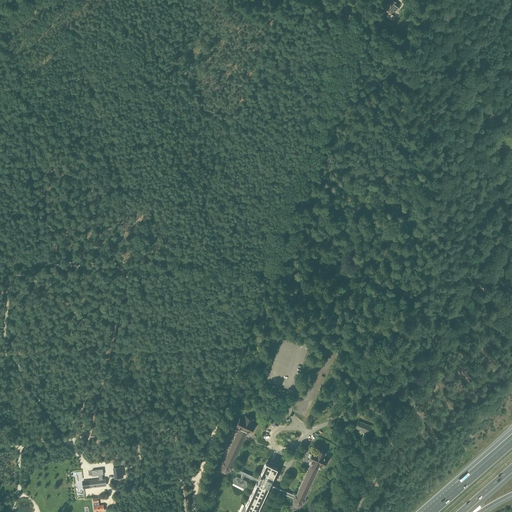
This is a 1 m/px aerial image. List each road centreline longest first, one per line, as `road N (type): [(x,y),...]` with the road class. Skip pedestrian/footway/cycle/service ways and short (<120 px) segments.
road 1 (track): [(193,511),(197,477),(363,0)]
road 2 (track): [(67,444),(98,358),(96,336),(42,286),(20,275),(9,280),(7,347),(65,438)]
road 3 (track): [(80,456),(104,376),(121,271),(8,265),(0,301)]
road 4 (unclassified): [(354,511),(511,228)]
road 5 (track): [(0,502),(18,489),(25,445),(70,445),(84,470)]
